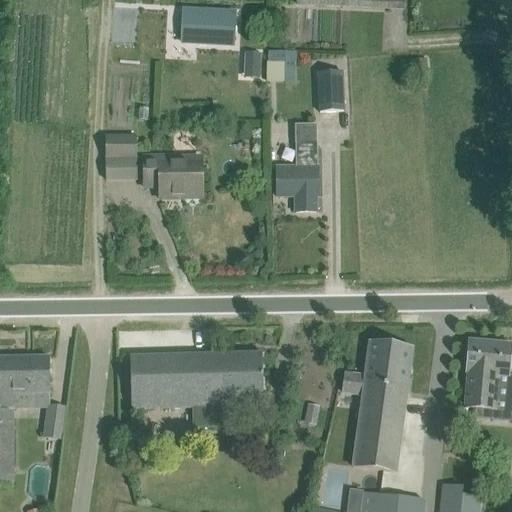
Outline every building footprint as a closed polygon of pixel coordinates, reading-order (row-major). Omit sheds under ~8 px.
[(405,10),(405,0),(296,0),(297,5),(405,10)] [(186,7),(185,43),(234,45),(236,10),(186,7)] [(270,52),(270,63),(284,64),(286,64),(286,71),(296,71),(296,64),(296,52),(270,52)] [(259,56),(245,56),(245,68),(259,68),(259,56)] [(400,84),(409,84),(409,78),(428,77),(427,60),(401,61),(402,72),(399,72),(400,84)] [(318,114),(345,113),(343,74),(317,75),(318,114)] [(106,161),(136,161),(136,136),(106,136),(106,161)] [(316,214),(316,198),(318,198),(317,143),(300,144),(300,166),(277,167),(277,198),(296,198),(296,214),(316,214)] [(203,200),(202,180),(202,159),(144,158),(144,165),(145,185),(160,185),(160,200),(203,200)] [(468,361),(464,406),(476,407),(475,419),(511,422),(511,375),(509,376),(510,365),(511,345),(470,341),(468,361)] [(396,472),(410,369),(412,350),(370,344),(365,377),(346,375),(344,393),(363,395),(353,466),(396,472)] [(226,427),(225,401),(264,400),(262,355),(130,359),(132,410),(193,408),(194,428),(226,427)] [(50,359),(0,359),(0,486),(16,485),(15,412),(15,394),(50,394),(50,379),(50,359)] [(61,442),(65,408),(48,406),(44,440),(61,442)] [(309,406),(307,412),(304,425),(317,427),(321,408),(309,406)] [(271,447),(271,459),(283,460),(283,448),(271,447)] [(476,511),(478,497),(440,494),(438,511),(476,511)] [(422,511),(424,502),(363,495),(361,511),(422,511)]
